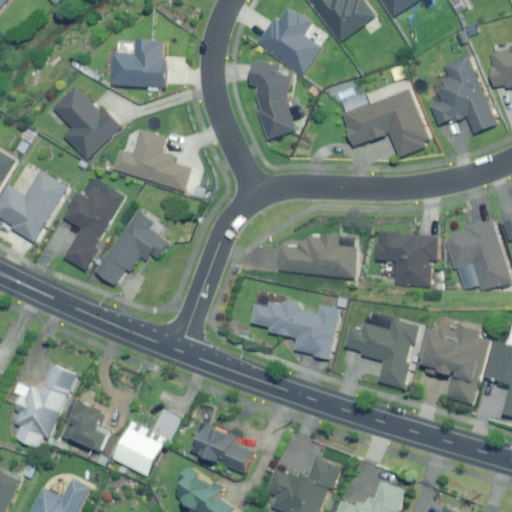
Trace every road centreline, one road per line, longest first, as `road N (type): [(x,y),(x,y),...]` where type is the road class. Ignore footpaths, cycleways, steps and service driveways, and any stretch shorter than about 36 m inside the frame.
road 1 (tertiary): [(177,351),(511,460)]
road 2 (residential): [(511,157),(414,187),(283,186),(260,193)]
road 3 (residential): [(260,193),(214,100),(215,40),(230,0)]
road 4 (tertiary): [(0,274),(177,351)]
road 5 (residential): [(260,193),(227,227),(177,351)]
